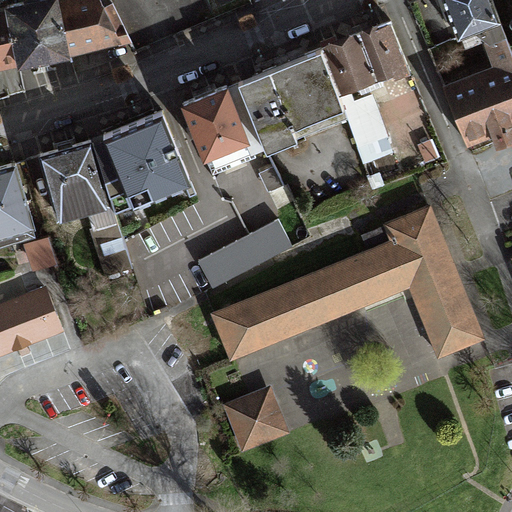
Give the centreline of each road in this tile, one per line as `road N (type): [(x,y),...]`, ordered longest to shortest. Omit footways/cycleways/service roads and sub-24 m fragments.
road 1 (residential): [(349,0),(0,127)]
road 2 (unclassified): [(490,244),(391,0)]
